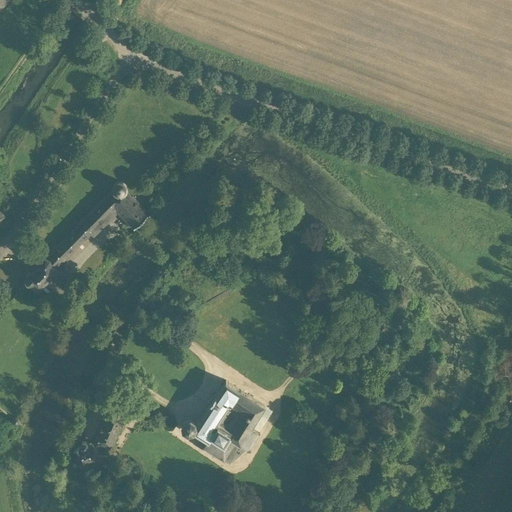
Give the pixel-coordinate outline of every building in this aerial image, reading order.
[(115,188),(105,199),(114,208),(119,213),(134,199),(124,189),(125,187),(126,184),(125,182),(124,180),(122,179),(120,178),(118,178),(116,180),(114,182),(114,184),(114,186),(115,188)] [(105,199),(82,221),(92,231),(114,208),(105,199)] [(149,214),(134,199),(119,213),(135,228),(149,214)] [(37,263),(37,266),(48,275),(92,231),(82,221),(47,257),(44,257),(41,257),(39,259),(38,261),(37,263)] [(247,227),(236,238),(247,249),(258,238),(247,227)] [(29,284),(32,283),(36,287),(44,279),(48,275),(37,266),(34,269),(31,273),(28,272),(26,272),(24,273),(22,275),(21,278),(21,279),(21,280),(22,281),(23,282),(23,283),(24,284),(27,285),(29,284)] [(0,313),(21,286),(18,284),(0,307),(0,313)] [(397,349),(387,341),(393,332),(380,323),(367,343),(376,349),(374,352),(388,362),(391,358),(395,362),(399,356),(394,353),(397,349)] [(213,393),(211,391),(205,399),(208,401),(198,416),(196,414),(192,419),(191,417),(188,415),(185,415),(183,415),(180,417),(179,419),(178,422),(179,425),(181,427),(183,429),(186,429),(189,428),(191,426),(205,436),(200,443),(226,460),(238,442),(246,448),(258,430),(248,423),(262,403),(224,378),(213,393)] [(134,393),(120,387),(111,405),(126,412),(134,393)] [(133,397),(130,403),(137,406),(140,400),(133,397)] [(271,409),(262,403),(248,423),(258,430),(271,409)] [(126,412),(111,405),(109,410),(107,409),(93,439),(110,447),(126,412)] [(86,445),(83,439),(78,441),(79,444),(69,450),(73,458),(72,459),(76,466),(96,454),(90,443),(86,445)] [(93,439),(90,443),(96,454),(110,447),(93,439)]
